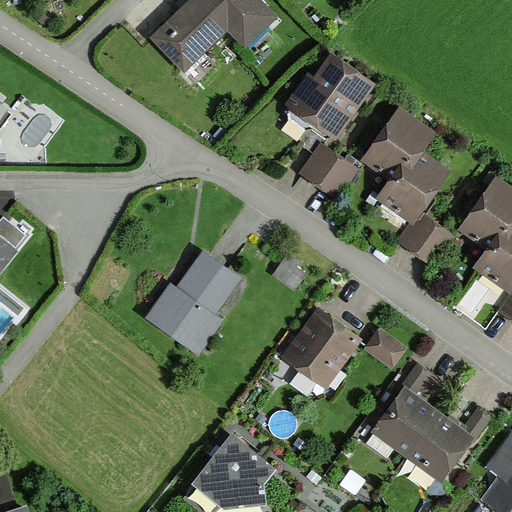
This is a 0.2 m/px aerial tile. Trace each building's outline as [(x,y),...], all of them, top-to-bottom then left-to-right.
[(190,0),(187,4),(151,38),(179,67),(226,28),(241,42),(269,15),(255,0),(190,0)] [(332,133),(366,85),(331,61),(313,86),(307,82),(291,104),(292,105),(286,112),(287,119),(303,130),(310,129),(315,122),(332,133)] [(366,159),(394,179),(381,198),(409,218),(432,187),(442,173),(413,153),(426,134),(398,115),(389,128),(366,159)] [(332,158),(320,149),(303,173),(315,181),(332,158)] [(350,171),(338,162),(321,186),(334,195),(350,171)] [(511,219),(511,195),(495,184),(484,199),(463,229),(492,248),(479,267),(507,287),(511,279),(511,223),(510,222),(511,219)] [(430,226),(418,217),(401,241),(413,249),(430,226)] [(448,239),(436,230),(419,254),(431,263),(448,239)] [(0,266),(13,250),(0,240),(0,266)] [(220,321),(212,315),(238,278),(207,255),(201,251),(162,305),(157,301),(144,318),(182,346),(194,330),(206,339),(220,321)] [(297,262),(286,254),(271,275),(292,290),(300,279),(290,273),(297,262)] [(511,314),(511,290),(499,308),(510,317),(511,314)] [(284,358),(322,385),(355,339),(318,312),(284,358)] [(366,348),(365,348),(390,366),(402,350),(377,332),(366,348)] [(384,457),(393,444),(439,477),(466,439),(470,442),(488,418),(476,409),(458,433),(450,428),(420,405),(410,398),(428,374),(415,365),(398,389),(402,392),(368,440),(369,446),(384,457)] [(511,511),(511,436),(489,467),(502,476),(503,482),(489,501),(503,511),(511,511)] [(230,438),(194,483),(220,504),(258,500),(256,486),(269,470),(230,438)] [(0,511),(22,511),(22,509),(12,511),(6,489),(0,491),(0,511)]
